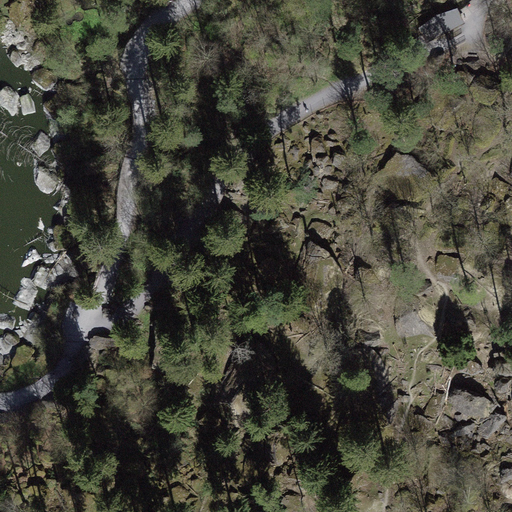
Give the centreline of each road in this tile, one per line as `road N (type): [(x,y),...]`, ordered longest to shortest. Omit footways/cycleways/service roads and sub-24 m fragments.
road 1 (track): [(485,0),(471,31),(309,108),(235,154),(167,275),(109,326),(86,316)]
road 2 (track): [(86,316),(119,253),(143,136),(141,45),(160,16),(192,0)]
road 3 (track): [(0,406),(16,406),(66,377),(86,316)]
